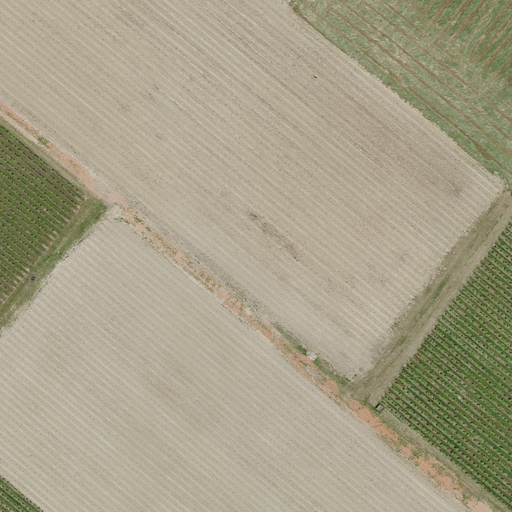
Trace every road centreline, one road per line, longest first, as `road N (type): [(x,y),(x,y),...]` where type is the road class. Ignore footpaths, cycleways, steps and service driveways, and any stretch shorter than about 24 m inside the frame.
road 1 (track): [(485,511),(103,191)]
road 2 (track): [(505,204),(364,405)]
road 3 (track): [(0,318),(103,191)]
road 4 (track): [(103,191),(0,106)]
